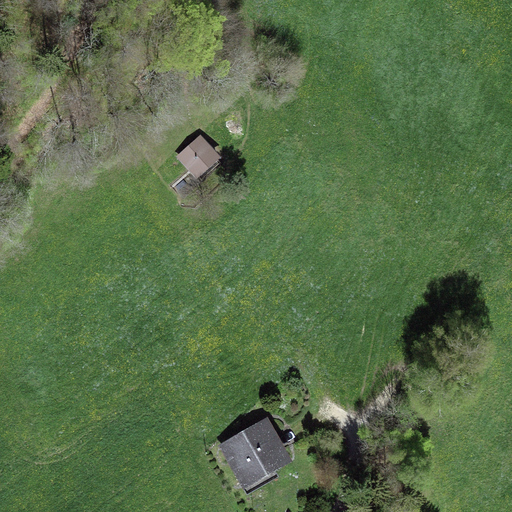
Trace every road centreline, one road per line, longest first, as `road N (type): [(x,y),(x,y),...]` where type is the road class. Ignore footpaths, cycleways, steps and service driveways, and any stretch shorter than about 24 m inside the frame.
road 1 (track): [(197,206),(226,285),(352,426)]
road 2 (track): [(0,159),(71,66),(85,0)]
